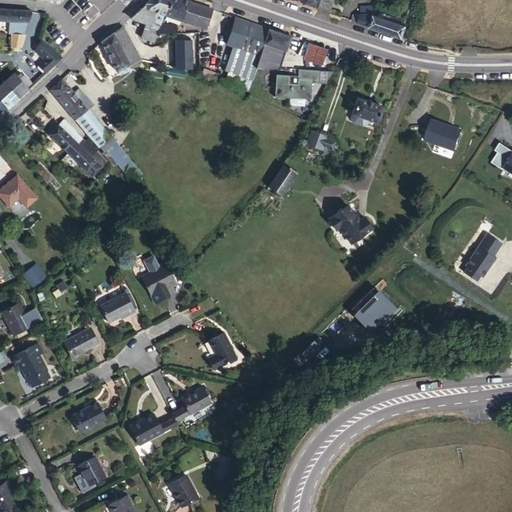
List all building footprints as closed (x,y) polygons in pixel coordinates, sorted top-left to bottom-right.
[(170,20),(175,4),(163,0),(158,0),(146,12),(141,17),(156,23),(155,29),(166,31),(170,20)] [(333,2),(326,0),(321,0),(317,12),(329,16),(333,2)] [(372,13),(376,12),(375,4),(360,3),(361,13),(372,13)] [(211,34),(217,18),(175,4),(170,20),(211,34)] [(413,23),(418,9),(412,6),(408,21),(413,23)] [(0,10),(0,23),(10,24),(8,30),(21,32),(28,8),(15,8),(0,10)] [(387,19),(372,13),(361,13),(354,13),(351,23),(403,40),(406,27),(401,24),(401,21),(389,16),(387,19)] [(269,48),(273,35),(240,24),(232,50),(265,61),(266,57),(269,48)] [(166,40),(166,31),(155,29),(141,28),(140,38),(166,40)] [(21,32),(8,30),(5,41),(19,43),(21,32)] [(147,58),(125,30),(103,44),(125,74),(129,70),(132,75),(139,70),(137,66),(147,58)] [(166,40),(180,41),(182,31),(166,31),(166,40)] [(293,56),(297,43),(273,35),(269,48),(280,51),(293,56)] [(321,66),(329,41),(321,39),(321,40),(310,37),(303,60),(321,66)] [(44,77),(61,62),(53,54),(41,48),(37,57),(46,67),(40,72),(44,77)] [(181,76),(183,77),(192,51),(182,48),(174,73),(181,76)] [(277,61),(280,51),(269,48),(266,57),(277,61)] [(181,76),(174,73),(169,70),(165,75),(179,84),(181,76)] [(17,72),(0,85),(0,89),(12,104),(31,89),(17,72)] [(286,80),(282,92),(284,107),(319,105),(318,88),(328,88),(327,74),(306,75),(306,89),(296,90),(295,80),(286,80)] [(92,114),(62,81),(48,92),(86,135),(100,149),(102,150),(116,139),(92,114)] [(0,114),(12,104),(0,89),(0,114)] [(371,103),(383,105),(385,91),(373,89),(371,103)] [(392,110),(366,102),(362,115),(366,117),(365,121),(364,123),(373,127),(374,124),(376,120),(380,121),(387,124),(392,110)] [(104,104),(92,114),(116,139),(125,129),(104,104)] [(462,129),(432,119),(425,140),(455,150),(462,129)] [(73,135),(74,134),(62,121),(45,138),(64,157),(80,142),(73,135)] [(327,140),(320,138),(316,151),(323,153),(327,140)] [(120,183),(140,167),(116,139),(102,150),(107,158),(108,160),(120,183)] [(331,156),(330,160),(337,163),(338,157),(343,159),(344,157),(348,158),(350,151),(346,149),(347,146),(327,140),(323,153),(331,156)] [(499,151),(492,161),(511,174),(511,148),(500,141),(495,149),(499,151)] [(80,142),(64,157),(89,182),(101,168),(108,160),(107,158),(102,150),(100,149),(93,156),(80,142)] [(120,183),(126,193),(147,175),(140,167),(120,183)] [(15,174),(0,185),(0,199),(5,206),(15,198),(22,208),(33,199),(15,174)] [(286,178),(268,198),(279,208),(298,189),(286,178)] [(348,204),(327,218),(336,231),(339,229),(350,245),(373,229),(363,215),(358,219),(348,204)] [(501,243),(487,233),(463,266),(479,277),(494,257),(492,255),(501,243)] [(142,281),(156,308),(166,302),(161,294),(166,291),(169,290),(169,291),(176,287),(166,266),(158,270),(159,271),(142,281)] [(36,271),(29,276),(38,290),(44,284),(36,271)] [(161,294),(166,302),(171,300),(166,291),(161,294)] [(126,293),(102,306),(111,323),(128,315),(129,317),(137,313),(126,293)] [(28,328),(16,306),(1,314),(12,337),(28,328)] [(101,345),(92,328),(66,342),(75,358),(101,345)] [(214,362),(210,364),(217,374),(237,360),(222,339),(205,350),(214,362)] [(39,344),(13,359),(18,367),(19,366),(23,373),(24,372),(30,382),(31,382),(34,388),(52,378),(49,372),(49,371),(40,355),(44,352),(39,344)] [(217,374),(210,364),(207,366),(215,376),(217,374)] [(188,409),(176,415),(179,420),(181,424),(214,406),(206,390),(184,403),(188,409)] [(109,419),(101,402),(76,416),(85,432),(109,419)] [(142,449),(168,436),(163,427),(156,415),(142,424),(143,426),(132,431),(142,449)] [(168,436),(183,429),(181,424),(179,420),(163,427),(168,436)] [(111,482),(100,463),(84,472),(93,492),(111,482)] [(16,494),(10,484),(0,489),(0,511),(19,511),(21,511),(11,497),(16,494)] [(196,511),(203,509),(191,485),(176,493),(184,511),(196,511)] [(137,511),(130,498),(110,509),(111,511),(137,511)]
